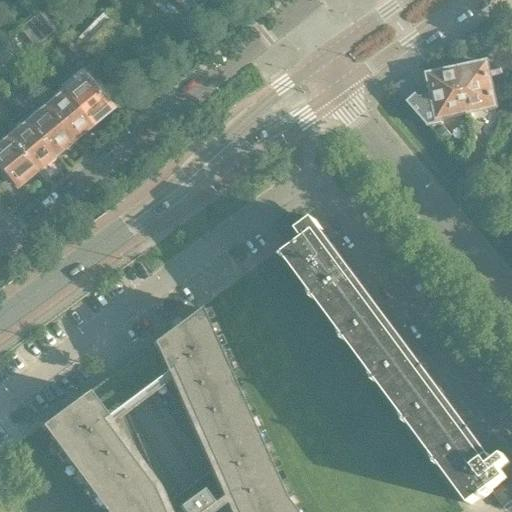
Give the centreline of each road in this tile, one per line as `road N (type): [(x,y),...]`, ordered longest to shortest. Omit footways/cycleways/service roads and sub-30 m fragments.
road 1 (residential): [(5,242),(301,5)]
road 2 (residential): [(511,299),(341,87)]
road 3 (tertiary): [(324,55),(124,225)]
road 4 (tertiary): [(124,225),(341,87)]
road 5 (unknown): [(97,329),(171,475)]
road 6 (tertiary): [(341,87),(468,0)]
road 7 (tertiary): [(0,315),(124,225)]
